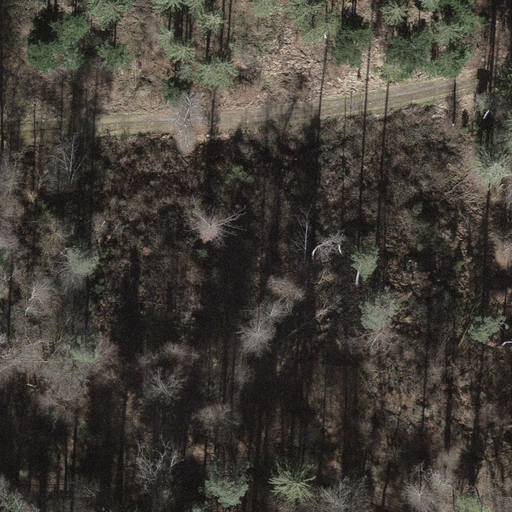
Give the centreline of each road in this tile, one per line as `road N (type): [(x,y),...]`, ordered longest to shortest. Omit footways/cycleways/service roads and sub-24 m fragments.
road 1 (track): [(0,137),(265,118),(422,97),(511,70)]
road 2 (track): [(405,511),(303,468),(232,462),(95,484),(0,481)]
